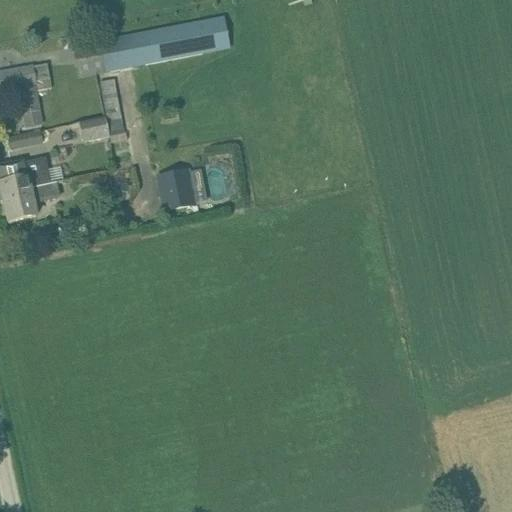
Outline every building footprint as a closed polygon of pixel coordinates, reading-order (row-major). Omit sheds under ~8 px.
[(229,49),(225,30),(223,20),(197,25),(196,24),(72,48),(78,78),(202,55),(202,54),(229,49)] [(49,82),(46,66),(0,74),(0,90),(15,88),(17,96),(11,97),(15,116),(21,116),(24,130),(42,127),(34,85),(49,82)] [(123,132),(113,82),(99,85),(110,135),(123,132)] [(104,120),(78,125),(82,145),(108,140),(104,120)] [(31,136),(19,138),(9,140),(10,149),(32,146),(31,136)] [(29,190),(50,186),(45,159),(23,164),(22,162),(0,167),(0,187),(3,199),(30,193),(29,190)] [(193,206),(186,173),(157,179),(163,212),(193,206)] [(55,185),(50,186),(29,190),(30,193),(3,199),(8,224),(35,218),(33,205),(58,199),(55,185)]
